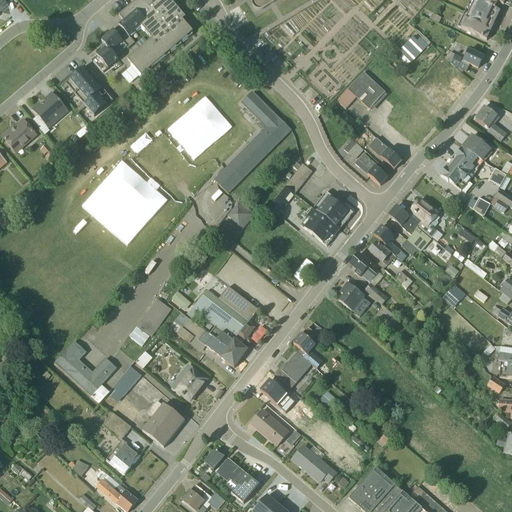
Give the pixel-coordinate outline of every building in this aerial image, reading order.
[(0,0),(0,15),(8,8),(0,0)] [(138,74),(145,74),(192,34),(192,33),(182,22),(185,19),(168,0),(150,0),(149,1),(148,1),(145,4),(141,0),(138,0),(118,18),(122,23),(100,42),(105,48),(96,57),(97,59),(93,63),(102,74),(117,62),(118,62),(124,57),(120,53),(126,48),(127,50),(134,44),(129,38),(130,37),(131,38),(135,35),(134,33),(135,33),(137,35),(142,30),(151,40),(127,61),(138,74)] [(253,0),(251,5),(252,9),(258,13),(264,11),(283,0),(253,0)] [(499,13),(472,0),(469,0),(457,28),(486,42),(499,13)] [(505,2),(509,4),(510,0),(479,0),(479,3),(496,11),(499,5),(503,7),(505,2)] [(440,19),(431,15),(429,20),(437,24),(440,19)] [(412,37),(397,52),(410,64),(427,47),(419,39),(416,42),(412,37)] [(449,53),(445,58),(453,66),(465,73),(469,65),(477,69),(483,59),(464,50),(461,56),(456,54),(455,56),(449,53)] [(440,60),(432,70),(449,83),(443,91),(456,101),(469,83),(440,60)] [(85,108),(93,117),(112,102),(95,83),(94,84),(82,70),(60,88),(63,92),(68,88),(83,105),(76,111),(79,114),(85,108)] [(371,113),(387,96),(363,73),(336,102),(345,111),(355,100),(371,113)] [(396,110),(387,119),(417,147),(440,123),(428,112),(420,120),(415,115),(419,111),(394,89),(385,99),(396,110)] [(263,131),(214,182),(228,195),(290,132),(251,94),(240,105),(260,124),(259,126),(263,131)] [(67,114),(52,97),(33,115),(49,131),(67,114)] [(498,119),(484,107),(474,121),(488,131),(486,134),(500,144),(506,136),(493,126),(498,119)] [(353,121),(344,113),(340,117),(349,125),(353,121)] [(3,143),(16,156),(36,137),(24,123),(3,143)] [(87,132),(81,125),(75,130),(80,137),(87,132)] [(471,137),(462,150),(484,164),(491,155),(489,153),(490,152),(471,137)] [(401,163),(376,140),(368,149),(393,171),(401,163)] [(59,157),(49,144),(42,150),(52,162),(59,157)] [(362,151),(356,146),(348,155),(354,161),(362,151)] [(343,147),(336,152),(341,158),(347,154),(343,147)] [(468,183),(483,163),(462,150),(455,157),(454,156),(444,169),(445,170),(439,177),(460,193),(460,192),(464,195),(472,186),(468,183)] [(377,168),(363,156),(358,162),(370,173),(367,176),(379,188),(387,179),(376,169),(377,168)] [(500,174),(506,178),(511,166),(506,163),(500,174)] [(297,172),(300,168),(296,164),(292,169),(297,172)] [(285,187),(295,195),(312,174),(302,166),(300,168),(297,172),(285,187)] [(494,171),(488,182),(500,188),(506,178),(494,171)] [(510,181),(506,178),(499,189),(504,192),(510,181)] [(295,195),(285,187),(268,209),(277,217),(295,195)] [(511,199),(499,191),(494,199),(511,210),(511,199)] [(313,210),(339,232),(353,215),(341,206),(326,194),(313,210)] [(507,208),(494,199),(490,206),(494,208),(493,209),(503,215),(507,208)] [(471,200),(467,206),(483,218),(490,206),(478,200),(477,203),(471,200)] [(418,229),(431,240),(437,232),(433,230),(437,225),(437,222),(439,219),(436,217),(437,216),(419,202),(411,212),(409,211),(405,216),(420,227),(418,229)] [(239,228),(252,213),(240,203),(227,218),(239,228)] [(416,250),(420,254),(431,242),(417,230),(418,229),(420,227),(405,216),(396,207),(387,217),(411,237),(407,242),(416,250)] [(339,232),(313,210),(300,227),(326,248),(339,232)] [(252,213),(239,228),(242,230),(255,215),(252,213)] [(393,239),(381,228),(373,237),(385,248),(384,249),(396,260),(401,264),(406,258),(399,253),(400,252),(390,243),(393,239)] [(474,241),(461,231),(458,236),(470,245),(474,241)] [(511,240),(505,235),(502,240),(510,246),(511,243),(511,240)] [(378,242),(369,253),(386,268),(392,261),(394,262),(396,260),(384,249),(385,248),(378,242)] [(416,250),(406,242),(401,248),(411,256),(416,250)] [(483,246),(477,242),(474,247),(479,251),(483,246)] [(511,258),(491,243),(487,249),(511,268),(511,258)] [(450,256),(453,252),(447,246),(443,251),(450,256)] [(466,258),(457,250),(452,256),(461,263),(466,258)] [(358,255),(349,265),(357,272),(370,284),(364,291),(381,306),(387,300),(374,288),(383,277),(358,255)] [(444,273),(452,280),(458,273),(450,267),(444,273)] [(390,268),(385,273),(400,287),(405,281),(390,268)] [(511,282),(507,280),(499,292),(511,302),(511,282)] [(364,301),(366,299),(347,284),(339,293),(342,296),(337,303),(359,320),(370,306),(364,301)] [(453,286),(441,300),(452,310),(464,295),(453,286)] [(185,318),(191,323),(197,315),(215,329),(233,342),(234,341),(236,337),(244,343),(254,329),(248,324),(258,312),(227,288),(218,300),(206,292),(185,318)] [(473,296),(483,304),(487,299),(477,292),(473,296)] [(177,294),(171,300),(185,312),(191,306),(177,294)] [(511,301),(502,295),(499,300),(507,306),(511,301)] [(156,301),(136,328),(151,339),(170,312),(156,301)] [(495,309),(491,314),(511,328),(511,327),(511,314),(511,316),(502,311),(501,313),(495,309)] [(396,320),(386,311),(376,322),(386,331),(396,320)] [(183,327),(181,330),(177,336),(201,354),(205,348),(233,370),(240,360),(209,336),(191,323),(185,318),(180,314),(176,321),(183,327)] [(183,327),(176,321),(173,324),(181,330),(183,327)] [(130,340),(137,330),(136,329),(129,338),(130,340)] [(209,336),(240,360),(247,351),(241,347),(234,341),(233,342),(215,329),(209,336)] [(297,354),(311,367),(316,371),(322,364),(310,353),(320,340),(307,329),(292,345),(299,351),(297,354)] [(137,330),(130,340),(141,348),(149,338),(137,330)] [(429,330),(424,335),(430,340),(434,334),(429,330)] [(236,337),(234,341),(241,347),(244,343),(236,337)] [(74,344),(54,365),(98,406),(109,394),(101,387),(116,370),(105,361),(92,374),(79,362),(85,354),(74,344)] [(495,351),(490,347),(483,354),(487,359),(495,351)] [(499,354),(498,363),(501,363),(511,364),(511,350),(500,348),(499,354)] [(144,354),(135,364),(142,370),(151,360),(144,354)] [(307,371),(311,367),(304,361),(297,354),(284,368),(282,366),(273,377),(289,391),(294,385),(295,385),(307,371)] [(499,379),(511,380),(511,364),(501,363),(499,379)] [(189,368),(172,389),(189,403),(206,382),(189,368)] [(448,368),(440,377),(444,381),(452,372),(448,368)] [(118,389),(110,399),(117,405),(141,378),(130,369),(115,387),(118,389)] [(505,387),(493,379),(487,387),(499,396),(505,387)] [(18,398),(11,405),(15,408),(17,407),(24,414),(29,408),(18,398)] [(511,402),(499,401),(498,413),(510,414),(509,421),(511,420),(511,402)] [(162,449),(184,422),(163,405),(162,406),(156,402),(146,414),(153,419),(142,433),(162,449)] [(250,426),(276,448),(288,435),(262,412),(250,426)] [(493,421),(506,431),(511,425),(499,414),(493,421)] [(130,429),(112,415),(103,426),(121,441),(130,429)] [(300,437),(296,433),(292,438),(296,442),(300,437)] [(387,433),(380,441),(387,447),(394,439),(387,433)] [(507,440),(498,438),(496,447),(504,450),(502,456),(511,458),(511,436),(508,436),(507,440)] [(120,443),(105,462),(124,477),(139,458),(120,443)] [(303,447),(292,461),(319,485),(323,480),(328,484),(336,474),(320,461),(323,457),(313,448),(310,452),(303,447)] [(214,453),(205,465),(214,473),(224,459),(214,453)] [(229,481),(238,488),(231,496),(242,505),(258,486),(228,461),(217,475),(227,484),(229,481)] [(71,463),(68,466),(81,478),(89,467),(77,462),(74,467),(71,463)] [(16,465),(11,471),(17,476),(18,475),(28,483),(31,478),(16,465)] [(426,511),(408,497),(407,499),(376,470),(348,501),(360,511),(426,511)] [(204,475),(200,480),(205,484),(209,479),(204,475)] [(116,507),(122,511),(129,511),(137,503),(109,478),(102,482),(96,489),(116,507)] [(349,485),(341,479),(337,484),(344,491),(349,485)] [(211,499),(195,487),(182,503),(193,511),(205,511),(210,507),(217,511),(224,503),(214,495),(211,499)] [(443,511),(416,487),(408,497),(426,511),(443,511)] [(0,490),(0,499),(8,507),(12,502),(0,490)] [(85,511),(92,511),(96,509),(82,497),(78,502),(87,510),(85,511)] [(272,511),(277,507),(266,498),(254,511),(272,511)]
